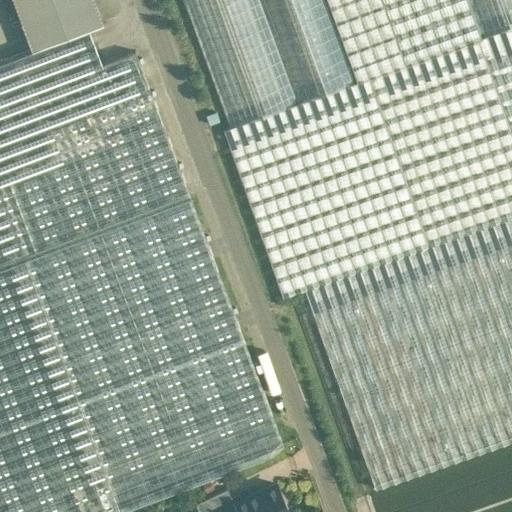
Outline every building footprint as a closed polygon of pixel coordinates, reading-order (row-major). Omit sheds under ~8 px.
[(15,0),(34,48),(88,27),(101,22),(92,0),(15,0)] [(511,0),(182,0),(229,126),(229,127),(511,24),(511,0)] [(511,24),(229,127),(229,126),(224,128),(283,295),(511,214),(511,24)] [(0,267),(190,195),(135,51),(102,63),(88,27),(34,48),(0,61),(0,267)] [(0,267),(0,511),(121,511),(120,510),(270,454),(283,442),(190,195),(0,267)] [(506,437),(368,439),(369,472),(471,470),(470,451),(506,451),(506,437)] [(235,501),(217,510),(218,511),(289,511),(275,482),(235,501)] [(228,487),(195,502),(199,511),(215,511),(218,511),(217,510),(235,501),(228,487)]
